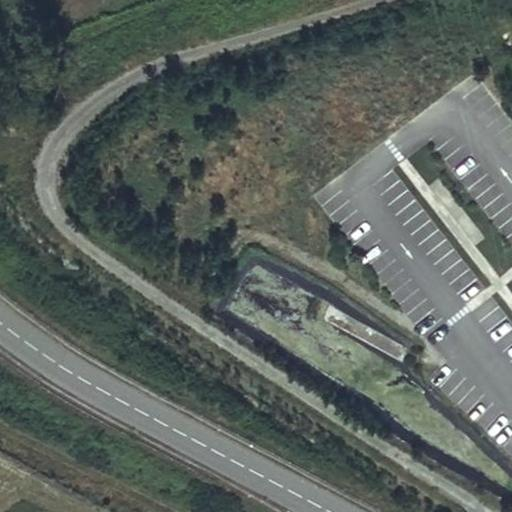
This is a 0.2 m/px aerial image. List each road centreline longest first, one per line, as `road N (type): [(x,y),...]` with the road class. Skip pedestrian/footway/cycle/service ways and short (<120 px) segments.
road 1 (unclassified): [(0,322),(335,511)]
road 2 (track): [(182,511),(0,410)]
